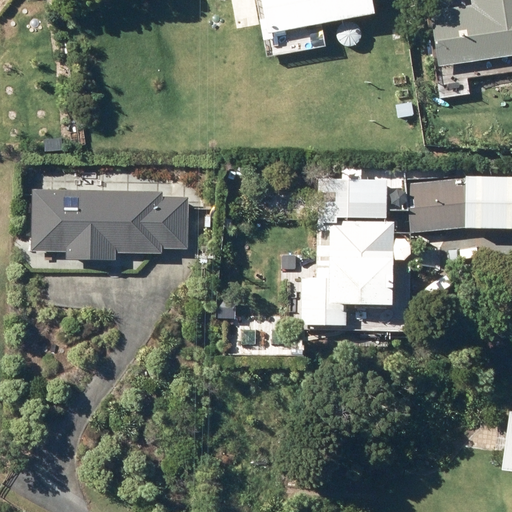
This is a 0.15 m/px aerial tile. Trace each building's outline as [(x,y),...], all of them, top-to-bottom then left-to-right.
[(511,0),(470,0),(471,4),(430,11),(438,66),(480,60),(481,65),(496,62),(495,59),(511,56),(511,0)] [(466,71),(436,77),(441,99),(470,94),(466,71)] [(301,277),(300,325),(345,325),(346,305),(391,306),(392,221),(335,220),(335,216),(386,217),(386,202),(374,202),(374,179),(318,178),(317,277),(301,277)] [(466,178),(404,182),(408,231),(469,227),(466,178)] [(28,202),(28,206),(28,212),(26,249),(60,250),(59,257),(110,259),(110,250),(158,252),(158,245),(183,246),(185,200),(159,199),(159,192),(29,187),(28,202)] [(320,453),(316,494),(376,499),(380,459),(320,453)] [(250,511),(252,498),(222,495),(220,511),(250,511)]
